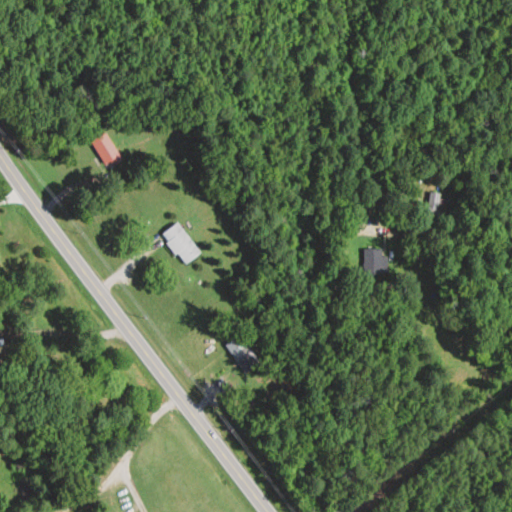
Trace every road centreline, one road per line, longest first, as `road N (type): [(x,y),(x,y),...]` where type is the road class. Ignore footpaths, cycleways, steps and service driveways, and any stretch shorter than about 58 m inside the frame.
road 1 (secondary): [(266,511),(0,146)]
road 2 (residential): [(75,511),(117,492),(139,444),(191,414)]
